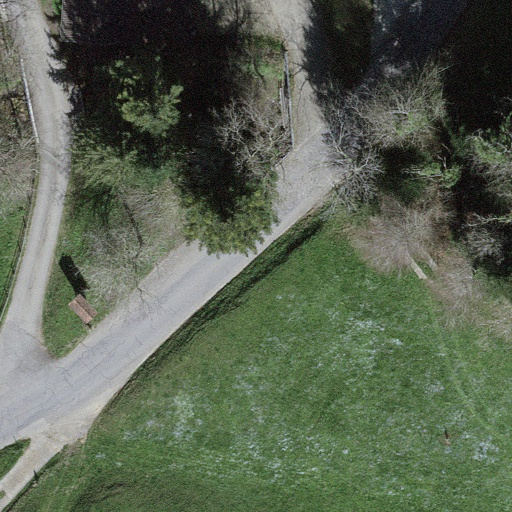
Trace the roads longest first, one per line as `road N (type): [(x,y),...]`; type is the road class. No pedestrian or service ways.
road 1 (residential): [(438,0),(346,131),(87,376),(0,425)]
road 2 (track): [(0,489),(63,434),(87,376)]
